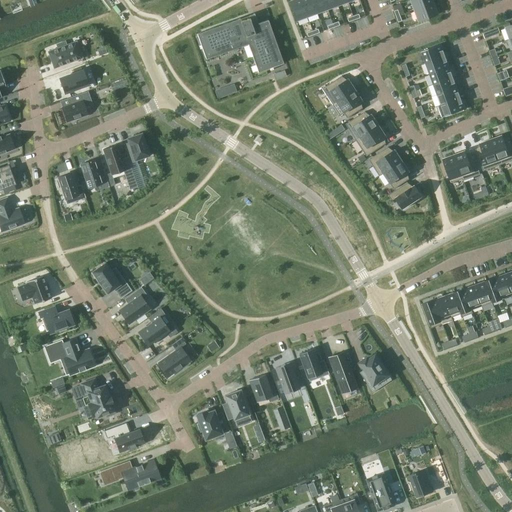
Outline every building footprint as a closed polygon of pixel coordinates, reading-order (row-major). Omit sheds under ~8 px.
[(301,0),(291,0),(289,1),(296,20),(308,16),(301,0)] [(313,0),(301,0),(308,16),(318,12),(313,0)] [(324,0),(313,0),(318,12),(328,8),(324,0)] [(336,0),(324,0),(328,8),(338,5),(336,0)] [(432,0),(411,0),(410,0),(414,10),(434,3),(432,0)] [(434,3),(414,10),(418,21),(438,14),(434,3)] [(258,24),(254,13),(197,34),(206,59),(248,44),(258,72),(283,63),(268,20),(258,24)] [(483,33),(485,39),(493,36),(491,30),(483,33)] [(67,44),(65,40),(56,44),(57,48),(48,51),(54,68),(83,58),(77,41),(67,44)] [(422,51),(426,63),(446,56),(442,44),(422,51)] [(107,53),(104,46),(98,49),(100,55),(107,53)] [(490,51),(492,58),(498,56),(495,48),(490,51)] [(446,56),(426,63),(430,74),(450,66),(446,56)] [(501,64),(498,56),(492,58),(495,66),(501,64)] [(450,66),(430,74),(434,84),(454,77),(450,66)] [(82,69),(57,78),(63,94),(88,85),(82,69)] [(286,75),(284,70),(274,74),(276,79),(286,75)] [(498,73),(501,81),(506,79),(504,71),(498,73)] [(333,104),(356,89),(349,78),(346,81),(342,76),(323,89),(333,104)] [(454,77),(434,84),(438,95),(458,88),(454,77)] [(458,88),(438,95),(442,104),(438,105),(438,106),(461,98),(458,88)] [(356,89),(333,104),(341,115),(345,113),(348,118),(363,108),(360,102),(363,100),(356,89)] [(72,103),(61,107),(66,122),(88,114),(85,107),(93,104),(88,91),(70,97),(72,103)] [(465,109),(461,98),(438,106),(442,117),(465,109)] [(0,124),(10,121),(4,104),(0,105),(0,124)] [(357,140),(379,125),(372,114),(369,116),(366,111),(346,124),(357,140)] [(387,135),(379,125),(357,140),(367,156),(387,143),(383,138),(387,135)] [(128,142),(123,144),(134,176),(140,173),(136,160),(150,156),(152,155),(149,146),(147,146),(142,132),(127,138),(128,142)] [(0,154),(6,153),(5,151),(13,148),(12,145),(14,145),(11,137),(10,138),(9,135),(0,138),(0,136),(0,154)] [(502,136),(492,139),(499,159),(501,164),(511,160),(511,142),(510,137),(503,137),(502,136)] [(482,145),(476,149),(484,171),(501,164),(499,159),(492,139),(481,143),(482,145)] [(118,144),(102,149),(110,173),(105,174),(107,179),(112,177),(111,174),(125,170),(130,188),(136,187),(127,157),(122,159),(118,144)] [(384,172),(402,160),(395,150),(392,152),(389,146),(370,159),(380,176),(385,173),(384,172)] [(465,151),(455,155),(462,175),(463,180),(481,174),(473,153),(467,155),(465,151)] [(445,162),(439,164),(444,178),(450,175),(451,179),(453,182),(463,178),(462,175),(455,155),(444,159),(445,162)] [(95,159),(80,164),(88,189),(94,187),(108,182),(107,179),(105,174),(103,169),(99,171),(95,159)] [(410,171),(402,160),(384,172),(385,173),(391,183),(395,188),(410,179),(406,173),(410,171)] [(0,187),(16,182),(8,161),(0,164),(0,187)] [(82,185),(76,187),(71,172),(58,176),(59,180),(57,181),(59,187),(61,186),(67,203),(85,197),(82,185)] [(408,182),(389,195),(392,200),(396,198),(404,209),(423,196),(415,185),(413,186),(408,182)] [(472,202),(469,196),(462,199),(464,205),(472,202)] [(12,210),(7,197),(0,199),(0,229),(1,232),(25,223),(19,207),(12,210)] [(71,219),(69,213),(63,215),(65,221),(71,219)] [(110,271),(105,263),(92,272),(107,293),(114,288),(121,298),(132,291),(116,267),(110,271)] [(150,272),(140,279),(144,285),(154,278),(150,272)] [(511,291),(505,274),(495,277),(503,299),(511,295),(511,291)] [(27,283),(17,287),(22,301),(32,297),(35,304),(52,298),(43,276),(27,282),(27,283)] [(503,299),(495,277),(485,281),(493,302),(503,299)] [(493,302),(485,281),(475,285),(482,306),(493,302)] [(464,289),(472,310),(482,306),(475,285),(464,289)] [(129,325),(151,309),(144,299),(148,296),(142,287),(125,299),(128,303),(118,310),(129,325)] [(472,310),(464,289),(454,292),(463,317),(473,313),(472,310)] [(463,317),(454,292),(444,296),(453,320),(452,317),(462,314),(463,317)] [(453,320),(444,296),(434,300),(442,324),(453,320)] [(432,328),(442,324),(434,300),(423,304),(432,328)] [(54,306),(38,312),(40,317),(42,316),(49,334),(59,330),(60,331),(66,329),(66,328),(75,324),(69,308),(57,312),(54,306)] [(151,322),(138,332),(148,346),(170,331),(161,317),(165,314),(161,308),(148,318),(151,322)] [(62,340),(45,347),(48,355),(60,350),(69,374),(95,365),(89,349),(81,352),(76,338),(63,343),(62,340)] [(168,376),(182,367),(183,368),(190,363),(189,362),(190,361),(181,347),(185,343),(181,338),(172,344),(176,350),(158,362),(168,376)] [(27,348),(25,343),(17,346),(19,351),(27,348)] [(313,348),(299,353),(309,381),(329,374),(324,360),(318,362),(313,348)] [(344,352),(328,358),(341,394),(357,388),(344,352)] [(368,356),(358,362),(363,370),(359,373),(367,386),(372,384),(374,386),(391,375),(377,353),(370,358),(368,356)] [(289,360),(275,366),(285,394),(300,389),(289,360)] [(265,373),(249,379),(257,402),(269,398),(270,402),(279,398),(272,381),(268,382),(265,373)] [(52,387),(64,383),(61,377),(50,382),(52,387)] [(98,387),(95,379),(71,388),(76,402),(82,399),(85,406),(89,405),(92,414),(95,413),(97,417),(114,411),(105,385),(98,387)] [(227,402),(222,404),(228,420),(249,413),(240,387),(224,393),(227,402)] [(216,414),(214,409),(207,412),(207,410),(195,414),(199,423),(197,424),(200,431),(202,431),(205,440),(229,431),(222,412),(216,414)] [(126,422),(104,430),(107,438),(114,435),(120,452),(129,448),(129,449),(130,449),(130,448),(132,448),(135,447),(136,447),(136,446),(141,444),(144,443),(139,429),(131,432),(130,432),(126,422)] [(67,429),(60,432),(64,441),(71,439),(67,429)] [(47,436),(50,444),(61,440),(58,432),(47,436)] [(118,465),(99,472),(100,472),(105,484),(115,480),(119,479),(119,480),(120,480),(120,479),(122,478),(126,477),(129,485),(128,486),(138,483),(139,486),(150,481),(152,480),(159,477),(158,474),(157,475),(153,464),(154,464),(154,463),(143,467),(142,464),(141,465),(138,466),(136,467),(136,466),(135,467),(136,467),(133,468),(121,473),(118,465)] [(425,470),(410,475),(418,497),(432,491),(425,470)] [(384,472),(367,479),(379,511),(396,505),(384,472)] [(358,493),(340,499),(345,511),(357,511),(355,505),(361,503),(358,493)] [(345,511),(340,499),(323,505),(325,511),(345,511)]
